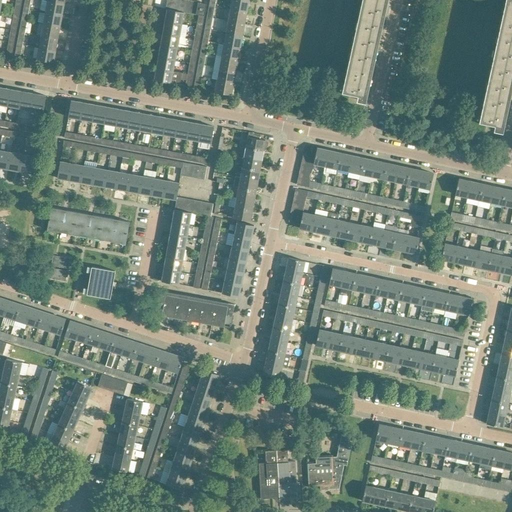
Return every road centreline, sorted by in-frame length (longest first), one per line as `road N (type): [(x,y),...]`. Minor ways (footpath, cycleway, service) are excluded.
road 1 (residential): [(467,429),(492,313),(483,289),(270,243)]
road 2 (residential): [(248,119),(67,85)]
road 3 (residential): [(367,145),(397,0)]
road 4 (residential): [(0,282),(134,326)]
road 5 (residential): [(503,174),(367,145)]
road 6 (residential): [(243,362),(270,243)]
road 7 (residential): [(467,429),(348,403)]
road 8 (residential): [(271,0),(248,119)]
road 9 (residential): [(134,326),(156,208)]
